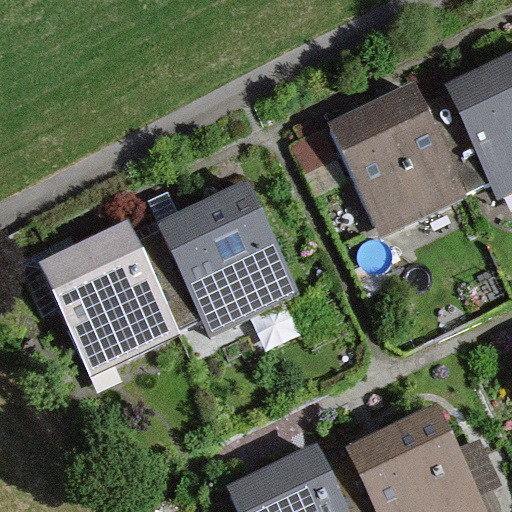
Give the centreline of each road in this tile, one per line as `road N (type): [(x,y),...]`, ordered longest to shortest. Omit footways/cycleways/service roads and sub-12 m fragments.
road 1 (track): [(0,214),(419,0)]
road 2 (residential): [(511,317),(231,453)]
